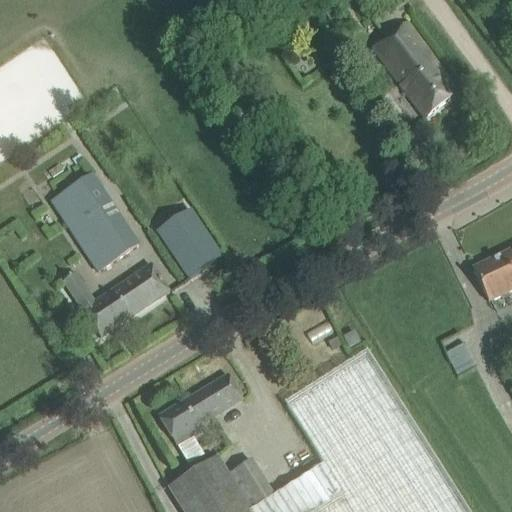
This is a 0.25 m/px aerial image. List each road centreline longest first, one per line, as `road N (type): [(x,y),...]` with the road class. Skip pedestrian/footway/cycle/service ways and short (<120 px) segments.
road 1 (tertiary): [(0,456),(264,298),(511,167)]
road 2 (track): [(511,111),(429,0)]
